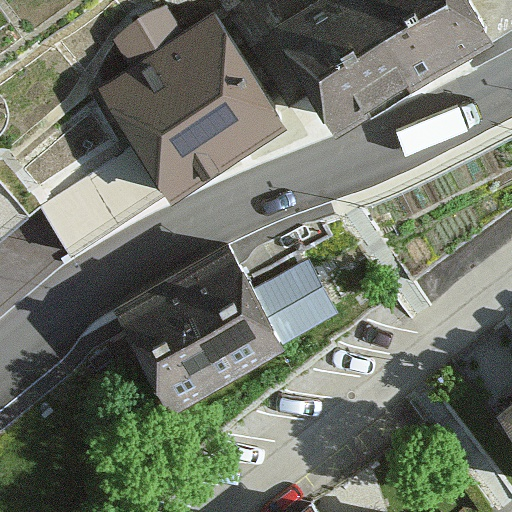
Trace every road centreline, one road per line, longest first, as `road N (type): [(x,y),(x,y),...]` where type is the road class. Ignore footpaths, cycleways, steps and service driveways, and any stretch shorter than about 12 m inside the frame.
road 1 (secondary): [(511,79),(368,157),(155,240),(0,355)]
road 2 (residential): [(511,280),(207,511)]
